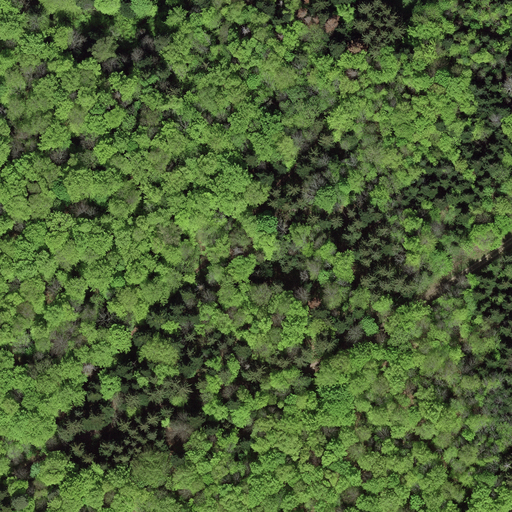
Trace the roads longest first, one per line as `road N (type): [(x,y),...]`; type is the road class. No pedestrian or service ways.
road 1 (track): [(0,485),(118,419),(340,357),(511,239)]
road 2 (track): [(354,93),(227,242),(156,307),(0,478)]
